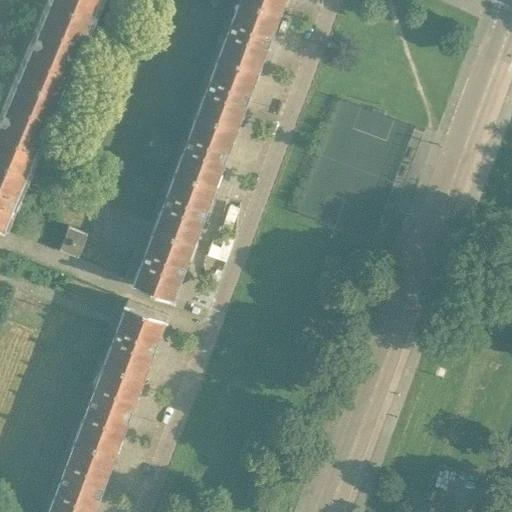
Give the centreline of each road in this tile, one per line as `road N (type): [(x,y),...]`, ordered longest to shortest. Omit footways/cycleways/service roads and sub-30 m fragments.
road 1 (residential): [(142,511),(331,0)]
road 2 (tertiary): [(331,511),(508,27)]
